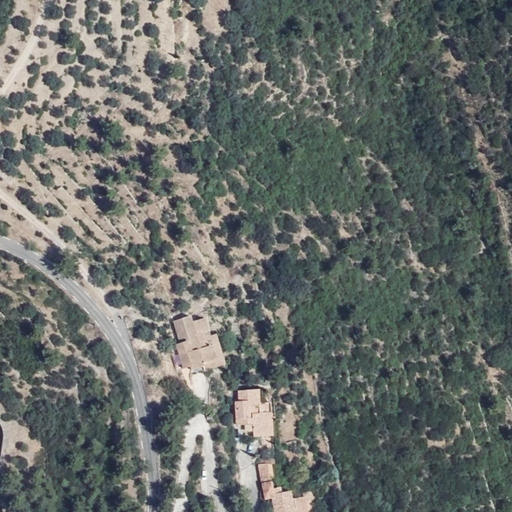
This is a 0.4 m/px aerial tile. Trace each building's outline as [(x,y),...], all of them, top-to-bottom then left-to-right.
[(177,345),(183,364),(190,362),(191,367),(193,370),(206,366),(207,371),(218,367),(216,361),(218,360),(213,345),(206,348),(201,331),(209,329),(205,319),(193,323),(191,316),(174,322),(181,344),(177,345)] [(211,337),(209,329),(201,331),(206,348),(213,345),(218,360),(216,361),(218,367),(226,364),(217,335),(211,337)] [(253,437),(267,437),(266,414),(271,414),(271,403),(262,403),(262,390),(239,391),(239,402),(236,402),(237,426),(253,425),(253,437)] [(272,480),(269,466),(259,467),(262,486),(268,486),(268,481),(272,480)] [(273,485),(268,486),(262,486),(265,503),(272,502),(273,511),(306,511),(305,502),(293,503),(291,495),(282,496),(282,490),(273,491),(273,485)]
